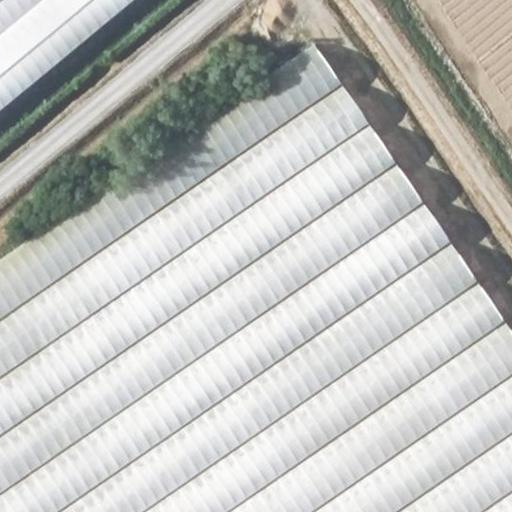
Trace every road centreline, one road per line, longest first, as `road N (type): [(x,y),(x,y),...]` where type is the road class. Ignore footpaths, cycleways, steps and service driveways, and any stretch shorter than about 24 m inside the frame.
road 1 (track): [(227,0),(0,190)]
road 2 (track): [(511,224),(367,0)]
